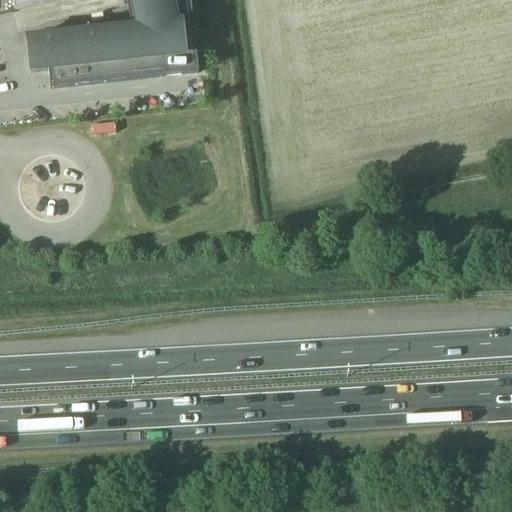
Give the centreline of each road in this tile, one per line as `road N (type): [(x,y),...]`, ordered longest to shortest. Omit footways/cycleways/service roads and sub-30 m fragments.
road 1 (motorway): [(511,344),(0,372)]
road 2 (motorway): [(0,421),(511,394)]
road 3 (residential): [(10,161),(37,143),(70,146),(97,185),(89,217),(65,236),(20,230)]
road 4 (unknown): [(15,97),(161,86)]
